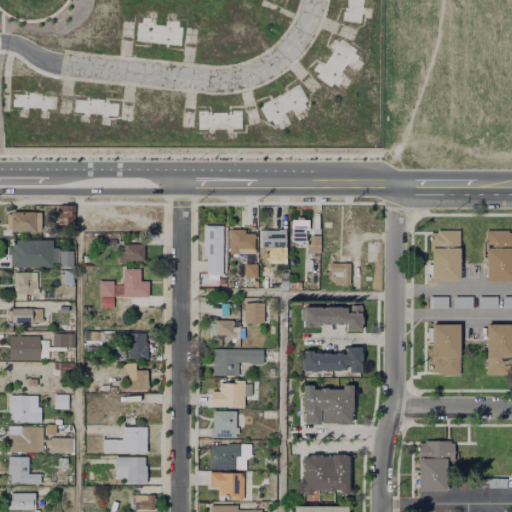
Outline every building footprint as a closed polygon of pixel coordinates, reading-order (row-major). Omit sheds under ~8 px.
[(360,0),(358,22),(338,20),(340,0),(360,0)] [(155,11),(154,19),(164,20),(164,13),(176,14),(176,18),(178,18),(178,25),(181,25),(179,45),(128,40),(130,19),(136,20),(136,14),(145,15),(146,10),(155,11)] [(236,15),(237,21),(244,21),(245,40),(196,43),(195,18),(213,16),(214,21),(226,20),(226,16),(236,15)] [(333,34),(337,37),(339,34),(358,49),(355,53),(359,56),(353,63),(350,60),(346,60),(337,72),(341,75),(341,78),(331,90),(311,74),(308,69),(316,58),(318,59),(327,47),(324,45),(333,34)] [(308,99),(264,123),(253,102),(297,78),(308,99)] [(44,88),(43,90),(55,91),(54,108),(4,104),(5,88),(18,89),(18,86),(44,88)] [(106,93),(105,113),(67,110),(69,93),(80,94),(106,93)] [(167,99),(167,103),(178,103),(178,122),(128,121),(130,99),(141,100),(167,99)] [(240,106),(240,127),(191,127),(192,106),(240,106)] [(71,205),(71,223),(55,223),(55,205),(71,205)] [(29,208),(29,227),(6,227),(6,208),(29,208)] [(301,214),(301,218),(305,218),(305,227),(303,228),(303,240),(288,240),(289,217),(294,217),(294,214),(301,214)] [(219,223),(219,271),(203,271),(203,252),(200,252),(200,223),(219,223)] [(249,231),(249,250),(227,250),(227,226),(240,226),(240,231),(249,231)] [(281,228),(281,244),(279,244),(279,251),(267,251),(267,244),(257,244),(257,227),(281,228)] [(455,228),(454,275),(427,275),(427,231),(434,231),(434,228),(455,228)] [(511,231),(511,245),(508,245),(508,258),(511,258),(511,273),(509,273),(482,275),(481,244),(484,244),(484,230),(511,231)] [(320,235),(320,252),(306,252),(306,244),(310,244),(310,235),(320,235)] [(57,248),(57,251),(71,251),(71,267),(58,267),(58,262),(52,263),(52,268),(9,269),(10,255),(7,255),(7,248),(13,248),(13,240),(52,240),(52,248),(57,248)] [(139,257),(119,257),(119,241),(139,241),(139,257)] [(347,281),(331,281),(331,260),(347,260),(347,281)] [(253,262),(253,275),(241,274),(241,262),(253,262)] [(270,263),(270,277),(258,276),(258,263),(270,263)] [(144,278),(144,294),(119,294),(119,266),(136,266),(136,278),(144,278)] [(33,270),(32,291),(22,291),(22,297),(9,297),(9,269),(33,270)] [(68,281),(56,282),(56,270),(68,270),(68,281)] [(109,293),(95,293),(95,277),(109,277),(109,293)] [(297,280),(297,287),(287,287),(287,279),(297,280)] [(444,294),(444,306),(426,306),(426,294),(444,294)] [(469,294),(469,306),(451,305),(451,294),(469,294)] [(494,294),(494,306),(476,306),(476,294),(494,294)] [(511,294),(511,306),(501,306),(501,294),(511,294)] [(69,297),(69,309),(54,309),(53,297),(69,297)] [(267,301),(267,323),(261,323),(261,319),(242,319),(242,300),(267,301)] [(362,304),(362,315),(365,315),(365,323),(362,323),(362,332),(346,332),(346,324),(321,324),(321,328),(303,327),(303,306),(349,307),(348,304),(362,304)] [(38,306),(38,319),(8,319),(8,306),(38,306)] [(235,318),(235,331),(213,331),(213,317),(235,318)] [(510,322),(510,371),(483,371),(484,321),(510,322)] [(453,369),(426,369),(427,323),(454,324),(453,369)] [(97,329),(97,338),(81,337),(81,329),(97,329)] [(63,331),(63,344),(49,344),(50,331),(63,331)] [(142,357),(124,358),(124,331),(143,331),(142,357)] [(36,334),(36,357),(5,357),(5,334),(36,334)] [(361,346),(361,355),(364,354),(364,361),(361,361),(361,374),(348,373),(348,365),(345,365),(345,371),(303,371),(303,350),(313,351),(313,353),(344,354),(344,345),(361,346)] [(259,347),(258,360),(234,360),(234,372),(209,373),(210,347),(259,347)] [(69,361),(69,373),(49,373),(50,361),(69,361)] [(144,386),(125,386),(125,367),(144,368),(144,386)] [(241,378),(241,404),(207,404),(207,389),(216,389),(216,380),(231,380),(231,378),(241,378)] [(353,386),(353,422),(345,422),(345,424),(335,425),(335,423),(320,422),(311,424),(311,421),(303,421),(302,386),(314,386),(314,391),(321,391),(321,388),(328,388),(343,390),(343,386),(353,386)] [(37,405),(37,419),(5,419),(6,393),(34,393),(34,405),(37,405)] [(64,393),(64,407),(50,407),(50,393),(64,393)] [(235,425),(235,432),(232,432),(232,435),(209,435),(209,409),(233,409),(232,425),(235,425)] [(40,425),(39,450),(4,450),(5,432),(18,432),(18,424),(40,425)] [(144,425),(144,453),(99,453),(99,437),(119,437),(119,425),(144,425)] [(239,441),(238,455),(234,455),(234,468),(206,467),(206,443),(224,443),(224,441),(239,441)] [(450,441),(450,466),(442,466),(442,487),(415,487),(415,441),(450,441)] [(142,482),(123,482),(123,477),(113,477),(113,465),(110,465),(110,455),(144,453),(142,482)] [(37,472),(36,481),(7,481),(7,455),(24,455),(24,472),(37,472)] [(349,455),(349,494),(340,494),(340,491),(312,490),(312,495),(303,495),(303,455),(349,455)] [(240,471),(240,496),(230,496),(230,492),(218,492),(218,485),(206,485),(206,471),(240,471)] [(504,474),(504,485),(485,485),(485,474),(504,474)] [(473,476),(473,485),(455,485),(455,476),(473,476)] [(94,488),(94,500),(80,500),(80,488),(94,488)] [(31,491),(31,507),(7,506),(8,491),(31,491)] [(151,493),(151,507),(132,507),(131,493),(151,493)] [(261,510),(261,511),(205,511),(206,502),(233,503),(233,507),(258,508),(259,510),(261,510)] [(343,503),(343,511),(288,511),(288,502),(343,503)]
